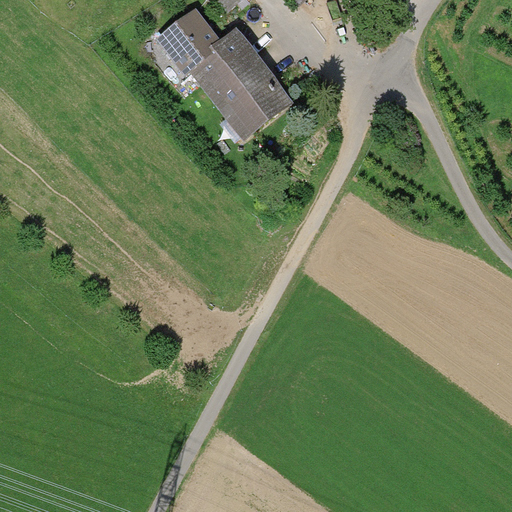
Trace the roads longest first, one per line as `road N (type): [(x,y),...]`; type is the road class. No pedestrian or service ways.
road 1 (track): [(387,81),(153,511)]
road 2 (track): [(511,265),(454,191),(415,104),(387,81)]
